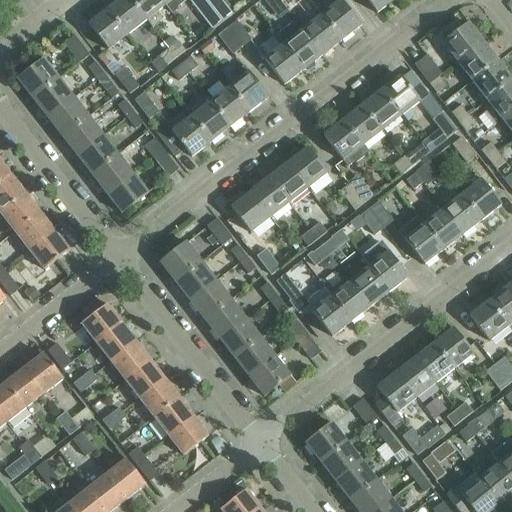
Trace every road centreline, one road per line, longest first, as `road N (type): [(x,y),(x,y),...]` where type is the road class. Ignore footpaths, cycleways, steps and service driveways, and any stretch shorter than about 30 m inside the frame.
road 1 (residential): [(120,261),(447,0)]
road 2 (residential): [(258,444),(511,246)]
road 3 (residential): [(258,444),(120,261)]
road 4 (residential): [(120,261),(0,100)]
road 5 (residential): [(0,353),(120,261)]
